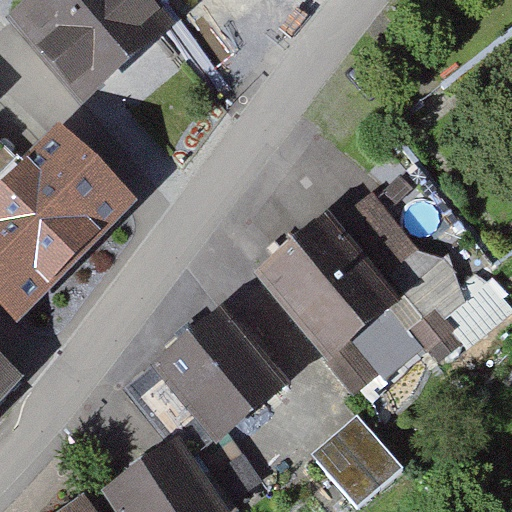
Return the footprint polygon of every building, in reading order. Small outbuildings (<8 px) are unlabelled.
[(78,105),(171,32),(145,0),(28,0),(7,16),(78,105)] [(0,310),(21,332),(129,224),(57,152),(0,209),(0,310)] [(445,269),(423,260),(375,202),(266,292),(366,407),(428,356),(441,371),(505,320),(487,294),(466,311),(445,269)] [(194,438),(218,468),(292,409),(224,324),(130,399),(174,453),(194,438)] [(0,432),(37,391),(0,356),(0,432)] [(355,511),(368,511),(406,481),(359,423),(313,459),(355,511)] [(230,511),(187,451),(105,508),(107,511),(230,511)] [(215,481),(236,510),(265,490),(244,460),(215,481)]
